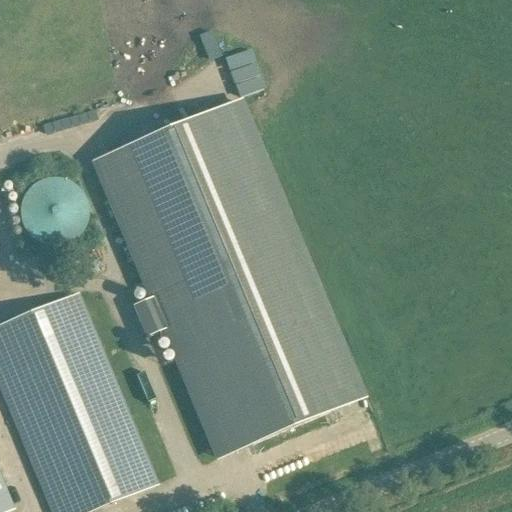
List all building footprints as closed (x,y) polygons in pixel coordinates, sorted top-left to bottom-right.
[(232,101),(261,92),(248,51),(219,60),(232,101)] [(166,331),(219,460),(362,401),(238,103),(96,163),(153,299),(133,308),(147,339),(166,331)] [(74,214),(74,213),(73,208),(72,204),(69,199),(66,195),(62,191),(58,189),(53,187),(48,186),(42,187),(37,188),(32,190),(28,194),(25,197),(22,202),(20,206),(19,212),(19,217),(21,222),(23,227),(26,232),(30,235),(34,238),(38,239),(44,241),(49,241),(55,239),(59,237),(65,234),(68,229),(71,225),(73,219),(74,214)] [(78,296),(0,327),(0,386),(52,511),(95,511),(157,486),(78,296)] [(0,511),(11,511),(13,511),(0,479),(0,511)]
